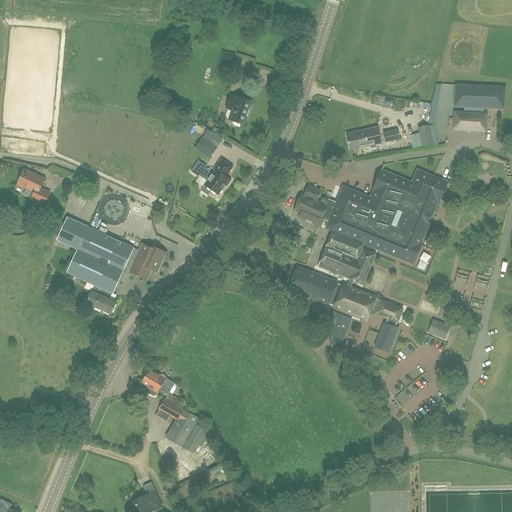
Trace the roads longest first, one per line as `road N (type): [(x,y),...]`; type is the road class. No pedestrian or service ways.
road 1 (tertiary): [(48,511),(90,407),(132,334),(263,181),(334,0)]
road 2 (track): [(0,155),(50,162),(161,208),(164,234),(203,256)]
road 3 (unclassified): [(296,511),(420,448),(511,463)]
